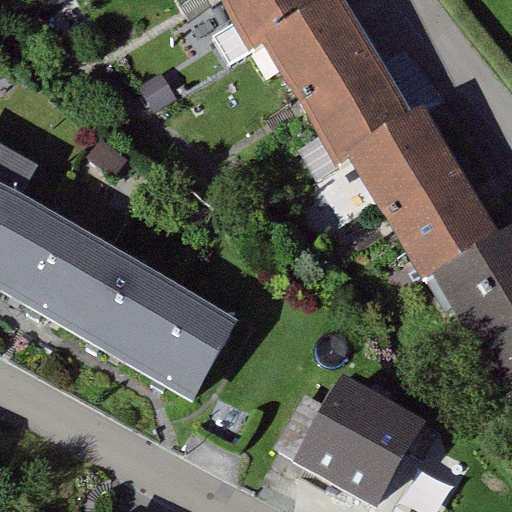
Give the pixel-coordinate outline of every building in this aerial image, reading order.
[(319,11),(312,0),(197,0),(236,62),(249,54),(319,11)] [(286,114),(367,64),(330,4),(319,11),(249,54),(286,114)] [(367,64),(286,114),(327,179),(344,169),(408,130),(367,64)] [(380,228),(455,181),(419,123),(408,130),(344,169),(380,228)] [(455,181),(380,228),(420,292),(427,288),(495,246),(455,181)] [(0,290),(34,228),(0,209),(0,290)] [(98,263),(34,228),(0,290),(0,314),(54,344),(98,263)] [(427,288),(500,405),(511,397),(511,237),(511,236),(495,246),(427,288)] [(164,299),(98,263),(54,344),(120,380),(164,299)] [(185,415),(229,335),(164,299),(120,380),(185,415)] [(390,511),(427,441),(337,388),(286,480),(342,511),(390,511)]
